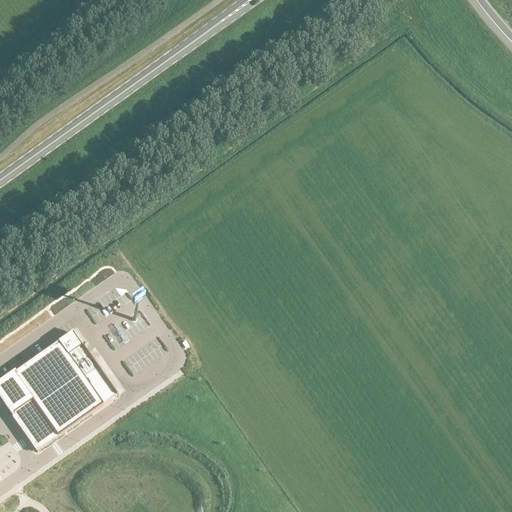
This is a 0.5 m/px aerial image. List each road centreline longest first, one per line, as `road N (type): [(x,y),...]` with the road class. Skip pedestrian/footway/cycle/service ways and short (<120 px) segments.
road 1 (unclassified): [(0,359),(118,275),(172,348),(172,367),(34,465)]
road 2 (secondary): [(0,181),(248,0)]
